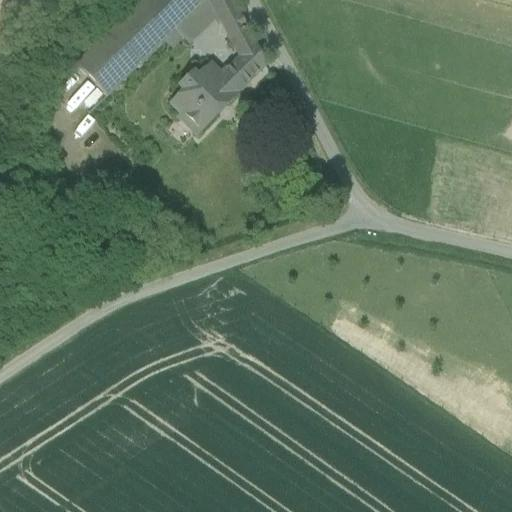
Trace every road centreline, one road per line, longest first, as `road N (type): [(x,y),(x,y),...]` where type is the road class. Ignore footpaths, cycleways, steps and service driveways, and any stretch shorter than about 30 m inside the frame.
road 1 (unclassified): [(366,219),(108,305),(0,374)]
road 2 (residential): [(250,0),(366,219)]
road 3 (residential): [(366,219),(511,253)]
